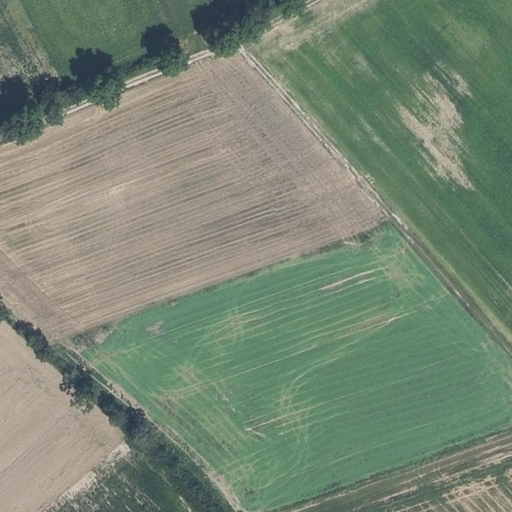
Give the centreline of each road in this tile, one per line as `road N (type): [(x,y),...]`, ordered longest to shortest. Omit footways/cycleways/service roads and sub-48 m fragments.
road 1 (track): [(241,44),(511,343)]
road 2 (track): [(319,0),(241,44),(0,143)]
